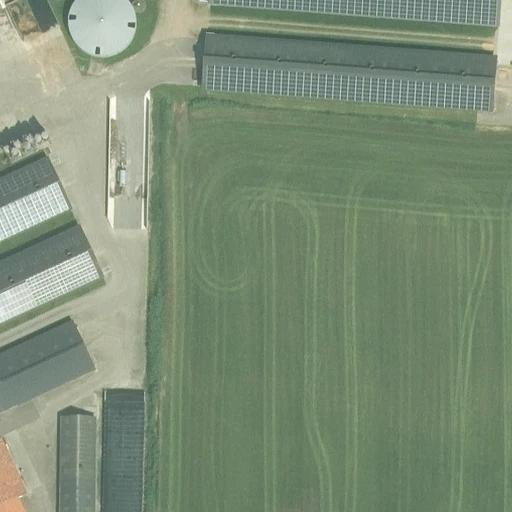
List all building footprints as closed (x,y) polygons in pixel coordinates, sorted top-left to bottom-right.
[(135,26),(135,25),(135,19),(133,13),(130,8),(127,4),(122,0),(83,0),(80,3),(76,8),(74,12),(72,18),(71,24),(72,32),(74,37),(77,43),(80,46),(84,50),(91,54),(102,57),(108,56),(114,55),(120,52),(125,49),(129,44),(132,38),(135,31),(135,26)] [(501,0),(208,0),(208,7),(499,29),(501,0)] [(52,33),(66,26),(54,1),(40,8),(52,33)] [(203,89),(491,112),(495,59),(207,36),(203,89)] [(129,126),(150,126),(149,104),(128,104),(129,126)] [(0,245),(73,211),(48,158),(0,179),(0,245)] [(125,227),(148,227),(149,168),(126,168),(125,227)] [(79,226),(0,262),(0,328),(104,280),(79,226)] [(72,323),(0,355),(0,413),(94,370),(72,323)] [(94,511),(95,419),(61,418),(59,511),(94,511)] [(0,511),(22,511),(16,499),(26,494),(1,440),(0,439),(0,511)]
